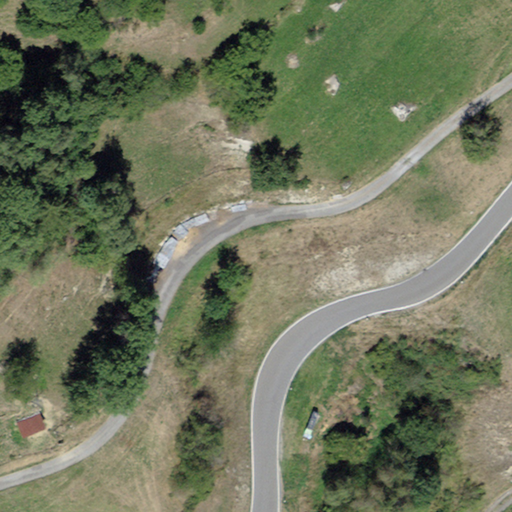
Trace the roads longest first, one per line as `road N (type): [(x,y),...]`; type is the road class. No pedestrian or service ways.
road 1 (track): [(511,79),(359,196),(256,217),(211,239),(163,296),(125,403),(106,432),(72,456),(0,481)]
road 2 (secondary): [(265,511),(264,416),(287,352),(316,324),(428,283),(511,199)]
